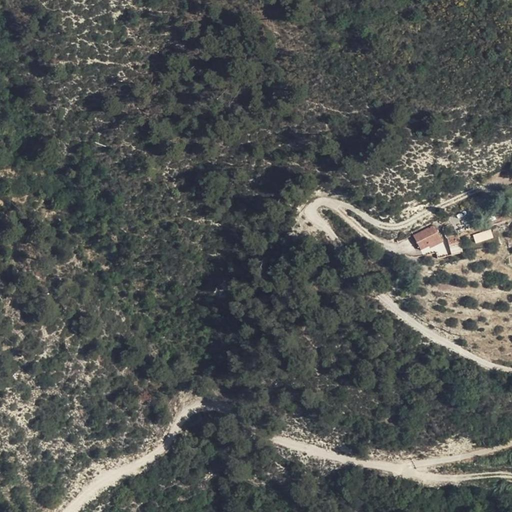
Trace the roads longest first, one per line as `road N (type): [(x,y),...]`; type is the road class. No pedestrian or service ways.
road 1 (track): [(511,370),(465,351),(373,290),(313,208),(342,202),(384,226),(400,226),(511,178)]
road 2 (track): [(73,511),(98,489),(160,457),(193,397),(210,397),(271,441),(401,468)]
